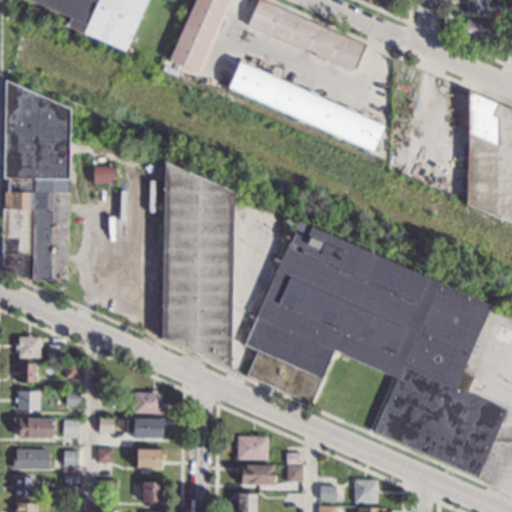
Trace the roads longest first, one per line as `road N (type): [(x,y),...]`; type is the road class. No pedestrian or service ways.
road 1 (residential): [(491,511),(0,288)]
road 2 (residential): [(511,85),(317,0)]
road 3 (residential): [(189,511),(190,377)]
